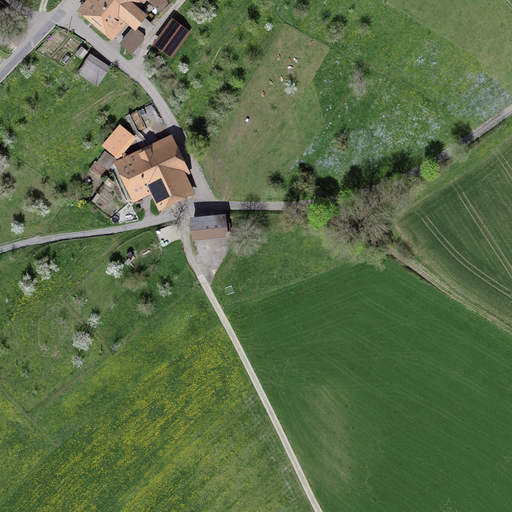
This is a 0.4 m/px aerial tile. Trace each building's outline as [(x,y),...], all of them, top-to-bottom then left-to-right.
[(140,0),(92,0),(83,10),(110,34),(124,18),(133,26),(143,15),(134,8),(140,0)] [(176,54),(192,25),(171,13),(154,41),(176,54)] [(137,26),(122,43),(132,51),(144,37),(137,26)] [(110,70),(90,57),(79,74),(99,87),(110,70)] [(133,136),(120,124),(103,144),(115,156),(133,136)] [(173,138),(118,163),(134,197),(151,189),(159,207),(197,190),(173,138)] [(114,158),(105,153),(99,162),(107,168),(114,158)] [(100,175),(105,168),(95,161),(90,168),(100,175)] [(225,218),(193,220),(195,237),(226,234),(225,218)]
